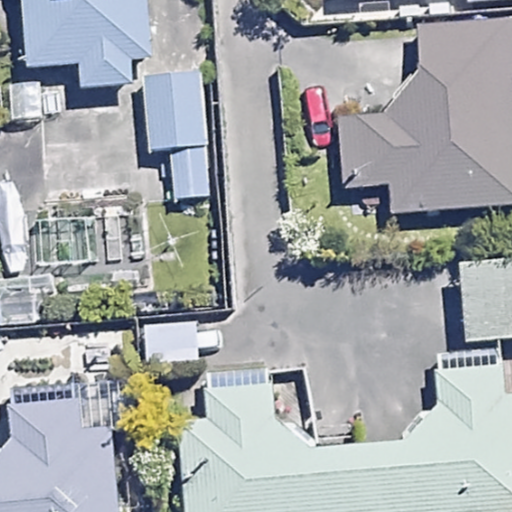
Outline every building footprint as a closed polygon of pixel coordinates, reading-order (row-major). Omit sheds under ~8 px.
[(144,0),(22,0),(28,63),(77,59),(79,86),(130,82),(127,57),(150,55),(144,0)] [(511,21),(417,28),(423,112),(342,117),(346,184),(392,181),(394,212),(511,203),(511,21)] [(167,149),(171,200),(211,196),(200,72),(145,77),(152,151),(167,149)] [(511,337),(511,256),(461,260),(467,340),(511,337)] [(197,321),(147,322),(148,361),(199,360),(197,321)] [(501,354),(436,358),(440,420),(401,422),(402,441),(292,449),(290,415),(179,423),(185,511),(511,511),(511,395),(504,396),(501,354)] [(274,414),(270,370),(205,376),(209,420),(274,414)] [(78,432),(75,400),(10,405),(15,456),(0,457),(0,511),(118,511),(111,430),(78,432)]
